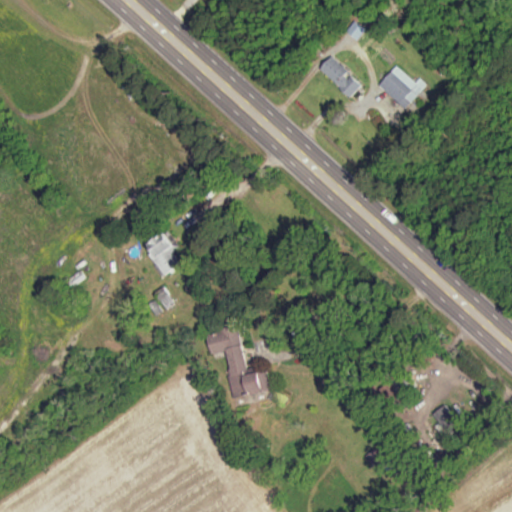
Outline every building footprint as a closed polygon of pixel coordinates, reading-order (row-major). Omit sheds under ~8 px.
[(353,97),(364,85),(335,56),(324,68),(353,97)] [(382,85),(408,109),(425,90),(399,66),(382,85)] [(184,266),(175,251),(182,247),(173,231),(149,245),(167,276),(184,266)] [(274,391),(270,370),(251,373),(242,326),(211,332),(215,354),(228,351),(237,398),(274,391)] [(396,383),(403,396),(420,386),(413,373),(396,383)] [(454,436),(466,426),(447,404),(436,414),(454,436)] [(400,463),(391,443),(369,453),(379,474),(400,463)]
